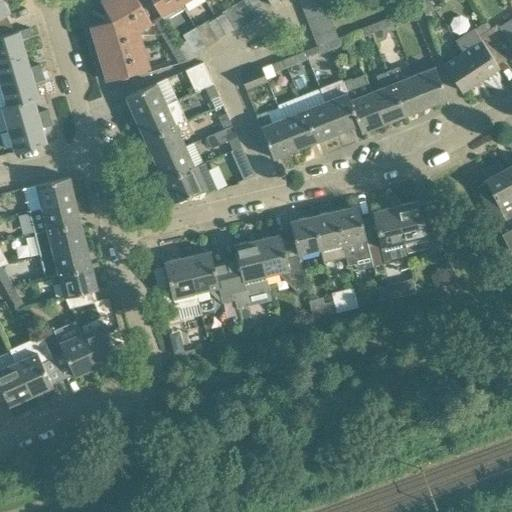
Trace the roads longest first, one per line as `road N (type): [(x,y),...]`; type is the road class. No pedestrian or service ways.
road 1 (residential): [(114,235),(432,155),(511,101)]
road 2 (residential): [(0,440),(59,412),(142,392),(154,376),(114,235)]
road 3 (residential): [(90,150),(49,8)]
